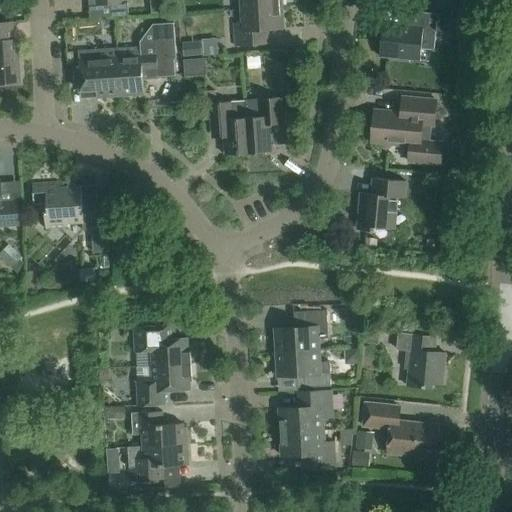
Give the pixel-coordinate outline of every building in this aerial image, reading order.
[(12,13),(26,12),(24,0),(7,0),(8,3),(11,2),(12,13)] [(95,0),(96,5),(115,4),(115,16),(128,15),(128,3),(123,3),(122,0),(95,0)] [(150,0),(152,13),(164,12),(162,0),(150,0)] [(240,0),(241,10),(283,7),(282,0),(240,0)] [(283,7),(241,10),(242,23),(234,23),(235,45),(269,43),(268,29),(284,28),(283,7)] [(420,60),(421,49),(435,50),(438,14),(425,12),(423,26),(383,23),(380,56),(420,60)] [(0,83),(20,82),(17,40),(13,40),(12,22),(0,22),(0,83)] [(118,56),(120,96),(144,94),(143,78),(176,75),(172,22),(151,23),(137,40),(137,47),(118,49),(118,56)] [(120,96),(118,56),(118,49),(78,51),(81,90),(96,89),(97,97),(120,96)] [(189,76),(207,75),(206,51),(187,52),(189,76)] [(251,66),(264,64),(263,52),(249,54),(251,66)] [(290,63),(275,64),(277,92),(291,91),(290,63)] [(205,82),(196,83),(197,100),(217,98),(216,90),(205,91),(205,82)] [(430,125),(434,126),(436,100),(403,96),(402,112),(375,110),(372,142),(410,145),(409,161),(440,164),(442,143),(429,141),(430,125)] [(246,118),(249,154),(272,152),(270,125),(282,124),(281,98),(268,99),(269,116),(246,118)] [(249,154),(246,118),(223,119),(222,102),(210,103),(212,129),(224,128),(225,155),(249,154)] [(406,182),(373,178),(372,194),(361,192),(357,229),(375,231),(376,228),(394,230),(398,198),(404,198),(406,182)] [(0,225),(19,225),(17,200),(1,201),(0,180),(0,225)] [(33,184),(34,204),(47,203),(48,210),(45,211),(46,229),(68,227),(68,223),(82,223),(83,230),(99,229),(97,194),(82,195),(81,185),(61,187),(60,182),(33,184)] [(294,327),(276,328),(277,352),(319,350),(318,338),(328,338),(327,310),(294,311),(294,327)] [(153,365),(191,363),(190,347),(188,347),(187,338),(161,339),(160,326),(134,327),(136,351),(152,350),(153,365)] [(437,337),(409,334),(406,368),(409,369),(407,385),(432,388),(433,383),(443,384),(446,353),(435,352),(437,337)] [(330,361),(320,362),(319,350),(277,352),(278,376),(297,375),(298,387),(331,386),(330,361)] [(191,363),(153,365),(154,380),(137,381),(139,405),(165,404),(164,391),(190,389),(190,380),(192,379),(191,363)] [(100,380),(110,379),(109,369),(99,369),(100,380)] [(323,430),(323,418),(333,417),(331,389),(298,391),(299,407),(280,408),(281,432),(323,430)] [(388,453),(435,458),(438,425),(398,421),(400,406),(366,402),(364,425),(391,428),(388,453)] [(220,442),(217,403),(194,404),(196,443),(220,442)] [(116,418),(115,407),(105,408),(106,418),(116,418)] [(143,446),(188,443),(187,426),(184,426),(184,423),(163,424),(162,411),(132,413),(133,435),(142,434),(143,446)] [(324,442),(323,430),(281,432),(282,456),(302,455),(303,470),(335,468),(334,441),(324,442)] [(188,443),(143,446),(144,458),(129,459),(130,481),(166,479),(165,466),(189,465),(188,443)] [(353,451),(352,465),(369,466),(370,452),(353,451)]
